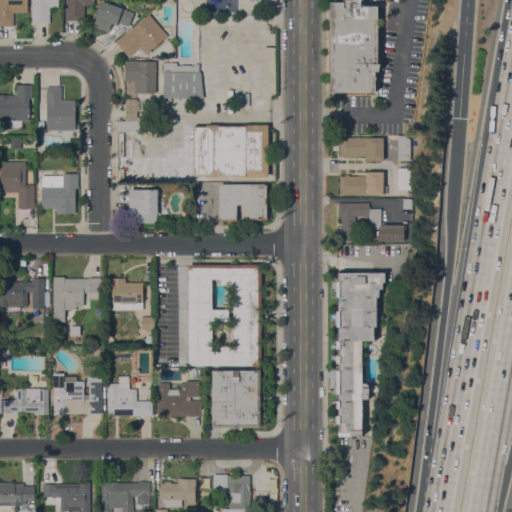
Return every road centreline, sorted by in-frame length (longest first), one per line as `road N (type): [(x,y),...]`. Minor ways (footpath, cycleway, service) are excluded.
road 1 (secondary): [(301,511),(301,0)]
road 2 (motorway): [(511,99),(445,469)]
road 3 (residential): [(301,242),(0,243)]
road 4 (residential): [(301,447),(0,447)]
road 5 (motorway): [(448,281),(434,383),(445,469)]
road 6 (residential): [(99,243),(97,80),(90,65)]
road 7 (motorway): [(485,483),(511,326)]
